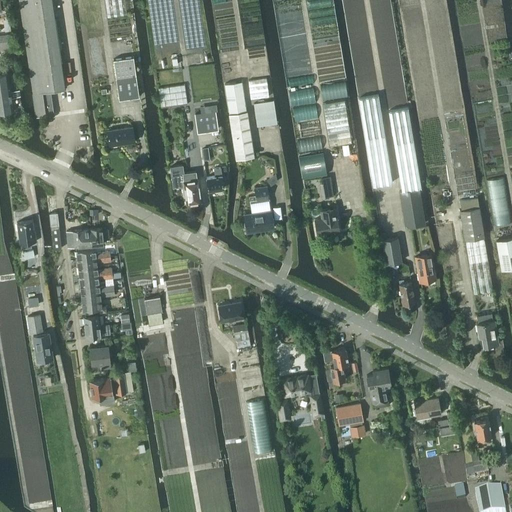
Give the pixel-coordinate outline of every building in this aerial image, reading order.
[(52,115),(49,92),(66,89),(52,0),(19,0),(36,117),(52,115)] [(126,13),(124,0),(104,0),(107,16),(126,13)] [(97,35),(84,37),(87,58),(100,56),(97,35)] [(0,37),(0,50),(10,48),(7,36),(0,37)] [(113,59),(119,100),(139,97),(133,56),(113,59)] [(12,99),(20,97),(19,91),(11,93),(8,74),(0,75),(0,113),(14,112),(12,99)] [(248,81),(251,98),(269,96),(266,78),(248,81)] [(241,81),(225,84),(229,113),(236,159),(254,156),(247,111),(246,111),(241,81)] [(161,107),(187,103),(184,84),(158,88),(161,107)] [(373,186),(392,183),(378,95),(359,99),(373,186)] [(351,142),(345,100),(323,103),(329,146),(351,142)] [(254,104),(257,125),(277,122),(274,101),(254,104)] [(402,191),(419,188),(421,188),(408,108),(388,112),(402,191)] [(201,113),(195,114),(197,132),(217,129),(215,111),(201,113)] [(107,131),(109,146),(135,142),(133,127),(107,131)] [(302,178),(327,174),(323,152),(298,157),(302,178)] [(182,165),(170,167),(173,187),(184,185),(184,186),(183,188),(183,192),(185,192),(186,203),(195,202),(195,199),(200,198),(198,184),(198,183),(197,183),(196,176),(195,171),(183,173),(182,165)] [(207,177),(209,191),(224,188),(221,167),(214,168),(216,176),(207,177)] [(275,173),(266,180),(270,185),(277,181),(275,173)] [(330,175),(321,177),(323,185),(331,184),(330,175)] [(249,198),(252,214),(245,215),(248,232),(274,227),(267,186),(255,188),(256,197),(249,198)] [(419,188),(402,191),(400,192),(406,227),(425,224),(419,188)] [(459,200),(461,209),(478,206),(476,197),(459,200)] [(315,218),(317,234),(340,230),(337,214),(336,214),(335,207),(321,210),(322,217),(315,218)] [(464,239),(483,236),(484,236),(479,207),(460,210),(464,239)] [(48,213),(52,249),(61,248),(57,212),(48,213)] [(32,220),(17,222),(20,244),(20,243),(21,248),(31,247),(31,242),(36,241),(35,234),(34,234),(32,220)] [(101,227),(90,228),(92,244),(103,243),(103,238),(108,237),(108,229),(102,230),(101,227)] [(67,231),(68,247),(74,246),(74,247),(84,246),(84,245),(92,244),(90,228),(73,230),(67,231)] [(464,239),(473,292),(493,290),(483,236),(464,239)] [(386,239),(381,240),(386,264),(387,264),(402,262),(397,237),(386,239)] [(511,237),(495,240),(501,270),(511,268),(511,237)] [(33,248),(23,250),(24,258),(34,256),(33,248)] [(76,250),(77,259),(110,255),(109,251),(102,251),(102,252),(97,253),(97,254),(95,254),(95,248),(76,250)] [(415,257),(419,282),(435,279),(431,254),(415,257)] [(77,259),(78,267),(97,265),(96,260),(98,260),(98,261),(103,260),(103,261),(110,260),(110,255),(77,259)] [(78,267),(79,276),(112,272),(111,267),(104,268),(104,269),(97,270),(97,265),(78,267)] [(79,276),(80,284),(98,282),(98,278),(105,277),(105,278),(112,277),(112,272),(79,276)] [(399,283),(402,305),(415,303),(411,281),(399,283)] [(80,284),(81,293),(113,289),(113,284),(106,285),(106,286),(99,287),(98,282),(80,284)] [(81,293),(82,301),(100,299),(100,295),(107,294),(107,295),(114,294),(113,289),(81,293)] [(147,298),(144,299),(147,314),(152,313),(162,312),(160,296),(147,298)] [(100,299),(82,301),(83,310),(84,310),(85,314),(106,312),(105,304),(101,305),(100,299)] [(242,301),(219,304),(221,320),(244,317),(242,301)] [(120,315),(120,322),(129,321),(128,314),(120,315)] [(27,317),(30,333),(42,331),(39,315),(27,317)] [(84,317),(85,327),(103,325),(102,315),(98,316),(98,315),(84,317)] [(476,323),(478,337),(481,336),(483,346),(498,343),(494,320),(476,323)] [(233,325),(234,333),(235,340),(249,338),(248,331),(247,323),(233,325)] [(103,325),(85,327),(86,337),(100,336),(104,335),(103,325)] [(205,330),(173,336),(176,356),(209,351),(205,330)] [(33,336),(37,361),(53,358),(49,333),(33,336)] [(90,347),(92,368),(110,366),(108,345),(90,347)] [(334,365),(330,366),(333,382),(345,379),(342,365),(348,363),(345,348),(343,348),(343,347),(341,347),(338,348),(338,349),(331,350),(334,365)] [(137,370),(135,361),(127,362),(129,371),(137,370)] [(373,370),(373,373),(367,374),(369,389),(370,389),(372,401),(387,399),(385,384),(390,383),(388,368),(373,370)] [(113,374),(116,394),(133,391),(130,371),(113,374)] [(308,375),(282,379),(285,395),(310,391),(311,395),(310,395),(311,395),(314,413),(313,413),(314,414),(322,412),(316,374),(308,375)] [(89,389),(90,395),(92,395),(92,397),(107,395),(107,394),(112,394),(111,387),(106,388),(105,377),(90,380),(91,389),(89,389)] [(335,403),(343,401),(342,393),(334,395),(335,403)] [(413,409),(414,414),(416,414),(416,417),(440,413),(437,396),(425,398),(425,400),(414,401),(415,409),(413,409)] [(286,399),(277,401),(281,420),(290,418),(286,399)] [(360,403),(336,407),(339,425),(349,423),(359,421),(361,421),(363,421),(360,403)] [(439,427),(440,435),(456,433),(455,425),(453,411),(446,412),(447,419),(437,420),(438,426),(448,424),(448,426),(439,427)] [(481,419),(474,421),(479,446),(486,445),(485,437),(492,436),(488,418),(486,418),(486,417),(480,418),(481,419)] [(465,468),(467,479),(476,477),(476,476),(489,473),(487,463),(465,468)] [(503,503),(500,487),(475,491),(479,511),(505,511),(504,503),(503,503)]
